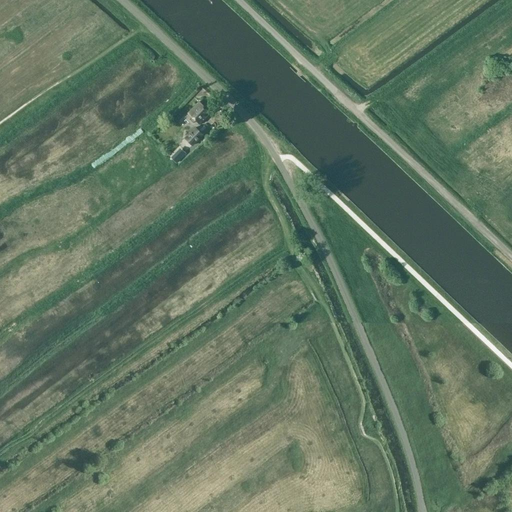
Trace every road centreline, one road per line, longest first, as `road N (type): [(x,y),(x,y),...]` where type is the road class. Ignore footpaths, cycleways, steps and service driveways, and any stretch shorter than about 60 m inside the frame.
road 1 (tertiary): [(422,511),(395,412),(277,159),(251,121),(145,21)]
road 2 (unclassified): [(511,258),(237,0)]
road 3 (track): [(511,372),(328,196),(277,159)]
